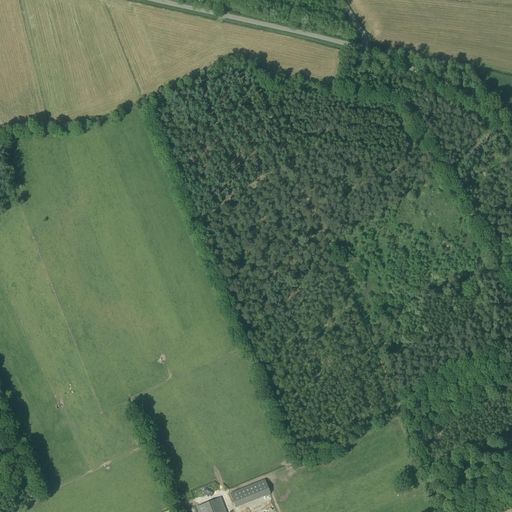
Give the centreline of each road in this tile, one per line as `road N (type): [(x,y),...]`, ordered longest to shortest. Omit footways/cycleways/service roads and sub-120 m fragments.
road 1 (unclassified): [(365,47),(152,0)]
road 2 (unclassified): [(511,116),(365,47)]
